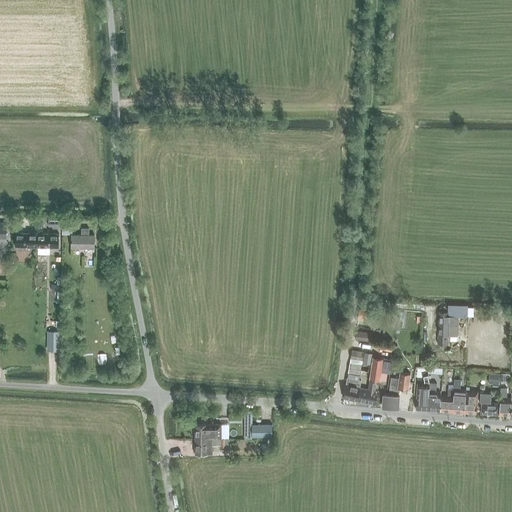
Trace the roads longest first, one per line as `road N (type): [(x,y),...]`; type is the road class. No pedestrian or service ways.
road 1 (unclassified): [(154,394),(120,208),(107,0)]
road 2 (unclassified): [(511,422),(154,394)]
road 3 (track): [(395,109),(115,103)]
road 4 (unclassified): [(154,394),(0,384)]
